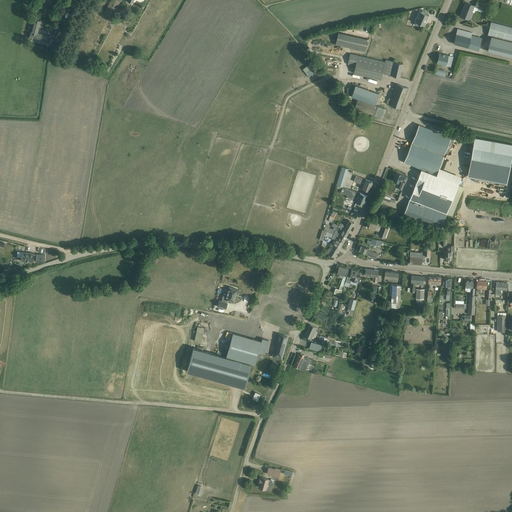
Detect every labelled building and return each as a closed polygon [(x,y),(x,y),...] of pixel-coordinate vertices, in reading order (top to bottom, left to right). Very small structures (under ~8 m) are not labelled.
[(115,0),(111,0),(104,13),(112,17),(114,12),(115,12),(118,7),(117,7),(120,2),(119,2),(117,1),(115,0)] [(476,2),(475,7),(483,10),(485,5),(476,2)] [(460,16),(465,18),(468,19),(474,6),(466,3),(460,16)] [(418,26),(419,24),(424,26),(428,15),(420,12),(415,25),(418,26)] [(34,19),(31,32),(29,37),(45,41),(51,42),(53,36),(47,34),(46,36),(37,33),(40,21),(34,19)] [(491,36),(511,40),(511,27),(490,22),(487,35),(488,35),(491,36)] [(54,35),(58,37),(63,29),(59,27),(54,35)] [(472,33),(457,29),(453,44),(459,45),(465,47),(479,50),(482,38),(471,35),(472,33)] [(335,45),(365,51),(367,39),(338,33),(335,45)] [(511,40),(491,36),(487,51),(511,57),(511,40)] [(439,53),(436,63),(451,67),(453,56),(439,53)] [(354,74),(381,79),(383,73),(385,62),(350,54),(348,64),(356,66),(354,74)] [(392,76),(394,76),(399,78),(403,64),(395,62),(392,76)] [(308,77),(315,72),(309,64),(302,68),(308,77)] [(387,104),(394,107),(399,109),(407,87),(397,84),(392,96),(394,97),(393,99),(389,98),(387,104)] [(351,97),(357,99),(354,109),(373,115),(377,106),(375,105),(377,99),(379,93),(355,85),(351,97)] [(381,119),(384,109),(378,106),(374,116),(381,119)] [(417,167),(421,169),(436,175),(439,168),(448,146),(451,147),(453,141),(450,140),(451,138),(419,125),(404,162),(417,167)] [(470,162),(509,169),(511,153),(511,144),(474,138),(470,162)] [(342,167),(336,185),(342,187),(347,169),(342,167)] [(439,231),(446,214),(461,177),(439,168),(436,175),(421,169),(402,217),(401,219),(408,222),(409,219),(439,231)] [(397,172),(393,181),(398,183),(399,180),(405,182),(407,176),(397,172)] [(373,182),(368,180),(355,175),(353,181),(360,184),(359,187),(369,191),(373,182)] [(355,202),(359,203),(363,205),(367,196),(359,192),(359,193),(336,186),(336,187),(342,189),(340,193),(347,196),(347,198),(355,201),(355,202)] [(338,232),(346,236),(354,223),(349,220),(344,228),(341,226),(338,232)] [(369,221),(367,228),(372,229),(375,230),(378,231),(380,232),(379,236),(385,238),(388,228),(384,227),(382,226),(382,225),(378,223),(377,224),(374,223),(369,221)] [(333,223),(331,226),(334,227),(333,229),(335,230),(338,232),(340,227),(335,225),(333,223)] [(337,239),(343,242),(346,236),(338,232),(335,230),(333,234),(334,234),(339,237),(337,239)] [(340,248),(343,242),(337,239),(339,237),(334,234),(331,238),(334,239),(332,243),(340,248)] [(329,248),(326,252),(334,257),(340,248),(332,243),(330,246),(329,248)] [(366,254),(377,258),(378,254),(376,253),(368,250),(369,248),(365,247),(365,246),(364,246),(364,247),(361,245),(359,251),(366,253),(366,254)] [(17,252),(17,257),(21,257),(21,261),(33,262),(33,260),(36,260),(36,262),(43,263),(44,263),(44,262),(45,255),(36,254),(34,254),(34,253),(21,252),(17,252)] [(423,253),(411,252),(409,264),(422,265),(422,258),(423,258),(426,257),(426,255),(423,255),(423,253)] [(339,266),(336,274),(340,275),(339,277),(343,278),(340,285),(339,290),(342,291),(343,286),(348,269),(339,266)] [(377,282),(378,275),(378,270),(366,269),(365,276),(373,277),(372,281),(377,282)] [(357,282),(359,278),(360,273),(351,270),(349,277),(347,276),(346,282),(350,283),(356,285),(357,282)] [(388,278),(388,280),(397,281),(398,272),(385,271),(384,278),(388,278)] [(412,275),(411,280),(410,292),(414,292),(415,285),(422,285),(423,284),(423,281),(424,276),(412,275)] [(428,282),(432,283),(432,284),(436,285),(440,285),(440,283),(441,278),(429,277),(428,282)] [(471,291),(470,295),(469,295),(467,314),(475,314),(476,304),(475,304),(476,295),(474,295),(475,288),(472,288),(473,281),(466,280),(465,285),(465,287),(465,289),(467,291),(471,291)] [(477,281),(476,289),(477,289),(480,289),(486,289),(487,282),(477,281)] [(507,290),(507,283),(496,282),(496,287),(496,289),(495,294),(501,295),(501,290),(507,290)] [(400,283),(391,283),(391,306),(400,306),(400,283)] [(219,301),(217,306),(225,309),(226,307),(226,304),(227,305),(227,303),(228,300),(233,302),(234,302),(234,301),(237,290),(237,289),(230,287),(229,287),(227,295),(224,294),(222,301),(219,301)] [(420,299),(419,305),(423,305),(424,289),(423,289),(416,289),(416,299),(420,299)] [(354,309),(356,300),(350,298),(347,308),(348,308),(347,311),(353,313),(354,309)] [(500,306),(504,306),(505,299),(497,299),(496,307),(500,307),(500,306)] [(506,331),(506,315),(497,315),(497,331),(506,331)] [(310,325),(305,336),(309,338),(310,339),(311,338),(314,339),(317,332),(315,331),(317,328),(315,327),(310,325)] [(202,341),(204,327),(196,326),(195,341),(202,341)] [(233,333),(226,356),(193,347),(187,370),(245,387),(252,363),(255,364),(258,352),(265,354),(268,340),(262,339),(261,341),(233,333)] [(279,334),(273,356),(281,359),(287,337),(279,334)] [(322,345),(312,342),(311,342),(309,349),(320,352),(322,345)] [(302,369),(305,371),(310,359),(304,356),(304,355),(301,354),(300,356),(298,355),(294,366),(302,369)] [(255,392),(252,398),(257,401),(260,395),(255,392)] [(275,470),(268,468),(267,473),(279,477),(281,470),(276,468),(275,470)] [(270,490),(273,480),(261,477),(261,478),(260,477),(259,483),(260,483),(258,487),(270,490)]
